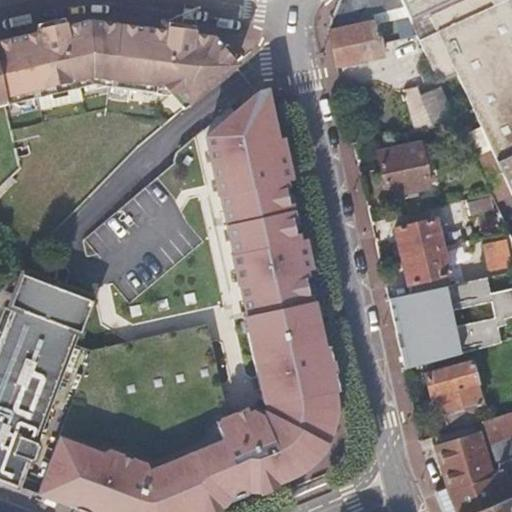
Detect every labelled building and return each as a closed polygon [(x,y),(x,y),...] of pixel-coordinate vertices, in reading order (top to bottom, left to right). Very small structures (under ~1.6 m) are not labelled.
[(375,13),(405,6),(401,0),(340,0),(329,25),(329,29),(336,63),(337,66),(382,55),(375,13)] [(511,191),(511,0),(401,0),(405,6),(440,81),(456,74),(460,82),(470,103),(482,127),(492,149),(511,191)] [(92,10),(58,20),(0,35),(0,101),(5,100),(3,91),(90,68),(103,68),(119,71),(156,79),(166,79),(167,81),(188,104),(238,61),(222,43),(214,35),(191,30),(92,10)] [(425,102),(434,126),(458,121),(441,85),(421,94),(425,102)] [(322,342),(312,297),(308,298),(306,288),(302,268),(305,268),(304,263),(298,236),(295,236),(291,223),(288,203),(282,178),(286,177),(279,144),(273,116),(271,107),(266,87),(262,87),(260,88),(258,89),(204,136),(259,397),(215,416),(224,438),(146,471),(56,437),(35,492),(87,511),(200,511),(218,505),(248,492),(256,489),(273,482),(279,479),(300,470),(305,467),(307,465),(311,461),(315,458),(317,456),(320,451),(322,448),(325,445),(327,441),(328,437),(330,432),(333,423),(333,416),(334,402),(330,385),(331,384),(329,375),(324,353),(322,342)] [(414,104),(419,129),(434,126),(425,102),(414,104)] [(277,115),(273,116),(279,144),(286,177),(291,176),(277,115)] [(383,175),(388,195),(429,185),(419,142),(377,152),(383,175)] [(496,203),(511,195),(511,191),(492,149),(475,157),(491,193),(496,203)] [(493,208),(489,194),(467,199),(471,213),(493,208)] [(398,242),(402,256),(443,246),(436,218),(395,228),(398,242)] [(311,267),(304,235),(298,236),(304,263),(305,268),(311,267)] [(481,244),(487,270),(511,264),(504,238),(481,244)] [(449,273),(443,246),(402,256),(405,270),(408,285),(449,273)] [(0,478),(14,484),(23,461),(27,462),(29,461),(30,461),(30,460),(32,458),(33,455),(33,453),(32,450),(30,448),(29,447),(74,329),(78,330),(90,300),(55,287),(21,274),(9,306),(13,307),(0,342),(0,478)] [(467,351),(450,283),(388,299),(402,353),(405,367),(467,351)] [(327,340),(322,342),(324,353),(329,375),(331,384),(337,383),(327,340)] [(437,392),(447,431),(477,421),(480,421),(475,405),(482,402),(471,360),(424,373),(430,394),(437,392)] [(511,447),(511,410),(494,416),(504,450),(511,447)] [(477,421),(480,431),(488,455),(504,450),(494,416),(480,421),(477,421)] [(511,447),(504,450),(488,455),(480,431),(437,446),(446,474),(449,483),(439,488),(446,511),(474,511),(510,496),(511,495),(511,447)] [(276,486),(273,482),(256,489),(258,494),(275,487),(276,486)] [(511,511),(511,501),(510,496),(474,511),(511,511)]
